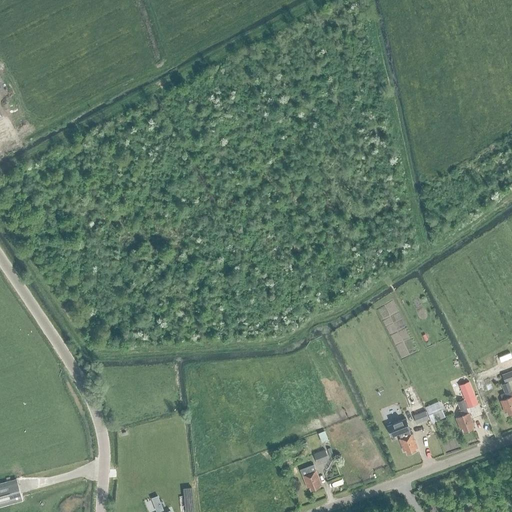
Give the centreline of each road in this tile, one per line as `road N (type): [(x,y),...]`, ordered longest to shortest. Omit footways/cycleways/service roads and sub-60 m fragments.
road 1 (unclassified): [(103,511),(107,449),(94,404),(0,257)]
road 2 (unclassified): [(321,511),(511,440)]
